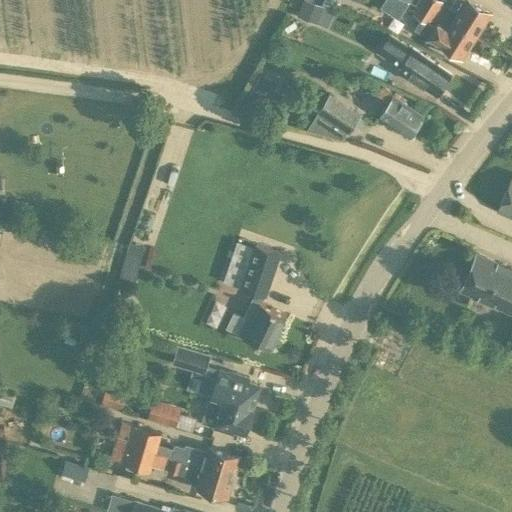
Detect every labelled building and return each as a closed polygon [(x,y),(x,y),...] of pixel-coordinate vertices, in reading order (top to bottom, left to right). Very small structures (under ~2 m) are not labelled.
[(309,0),(302,0),(297,14),(327,26),(334,9),(309,0)] [(386,0),(384,5),(400,11),(404,0),(386,0)] [(408,0),(416,5),(419,0),(420,0),(435,10),(441,0),(440,0),(408,0)] [(427,22),(428,20),(435,10),(420,0),(419,0),(416,5),(418,6),(413,13),(421,18),(427,22)] [(457,11),(451,20),(476,35),(490,13),(469,0),(453,0),(449,6),(457,11)] [(476,35),(451,20),(447,27),(436,21),(434,24),(428,20),(427,22),(421,18),(414,28),(426,36),(437,42),(438,42),(462,58),(476,35)] [(412,47),(412,48),(389,33),(376,51),(400,66),(398,68),(436,94),(450,73),(412,47)] [(259,75),(242,106),(252,112),(257,103),(264,107),(273,91),(277,85),(259,75)] [(392,92),(383,86),(373,98),(382,104),(386,106),(394,95),(391,93),(392,92)] [(336,126),(348,134),(362,114),(331,93),(316,112),(306,127),(331,134),(336,126)] [(380,114),(408,134),(422,115),(394,95),(386,106),(380,114)] [(511,215),(511,175),(497,209),(511,215)] [(225,281),(266,295),(281,251),(239,238),(225,281)] [(138,265),(141,255),(129,251),(127,251),(124,261),(138,265)] [(511,270),(477,254),(461,289),(511,311),(511,270)] [(287,314),(261,301),(252,320),(233,311),(226,327),(270,348),(272,344),(275,343),(279,335),(278,332),(287,314)] [(210,353),(177,343),(171,362),(205,372),(210,353)] [(218,367),(210,394),(251,407),(252,404),(255,402),(256,397),(255,394),(258,384),(247,381),(249,376),(218,367)] [(122,411),(122,409),(126,397),(105,391),(101,404),(122,411)] [(251,410),(252,407),(251,407),(210,394),(201,422),(215,426),(215,427),(233,433),(234,428),(245,431),(248,421),(251,419),(252,413),(251,410)] [(151,404),(147,417),(174,425),(178,412),(151,404)] [(122,421),(117,439),(155,451),(161,432),(136,424),(136,425),(122,421)] [(126,463),(149,470),(151,464),(155,451),(117,439),(111,458),(126,463)] [(157,443),(155,451),(171,456),(234,475),(240,455),(210,446),(209,450),(186,442),(185,446),(175,443),(173,448),(157,443)] [(171,456),(167,469),(188,475),(187,477),(199,481),(197,486),(227,496),(234,475),(171,456)] [(61,474),(85,480),(89,466),(65,459),(61,474)] [(135,498),(134,499),(112,492),(106,510),(112,511),(196,511),(187,509),(187,511),(163,503),(162,507),(135,498)]
